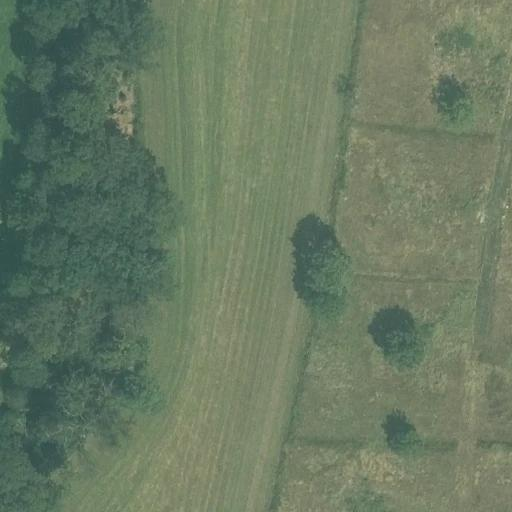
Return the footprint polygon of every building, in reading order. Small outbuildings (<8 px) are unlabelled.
[(393,8),(392,33),(431,35),(432,9),(393,8)] [(425,91),(422,108),(434,110),(437,93),(425,91)] [(465,132),(468,106),(433,102),(430,128),(465,132)] [(457,178),(457,139),(415,138),(414,177),(457,178)] [(477,149),(466,148),(463,164),(466,164),(464,182),(494,185),(497,158),(476,155),(477,149)] [(370,230),(369,253),(381,254),(381,230),(370,230)] [(385,232),(384,254),(392,254),(393,233),(385,232)] [(437,270),(438,233),(426,233),(425,270),(437,270)] [(478,273),(479,238),(446,237),(445,272),(478,273)] [(450,319),(458,287),(445,284),(438,316),(450,319)] [(327,326),(326,347),(370,349),(371,328),(327,326)] [(345,354),(344,389),(370,390),(371,355),(345,354)] [(317,390),(317,400),(338,401),(338,390),(317,390)] [(396,402),(420,406),(422,394),(398,390),(396,402)] [(338,437),(366,438),(367,405),(354,405),(353,411),(338,411),(338,437)] [(495,443),(497,432),(483,429),(481,440),(495,443)] [(425,497),(426,477),(452,478),(453,464),(413,463),(412,496),(425,497)] [(324,504),(353,481),(340,464),(310,487),(324,504)] [(497,511),(509,511),(511,497),(511,473),(504,472),(497,511)]
